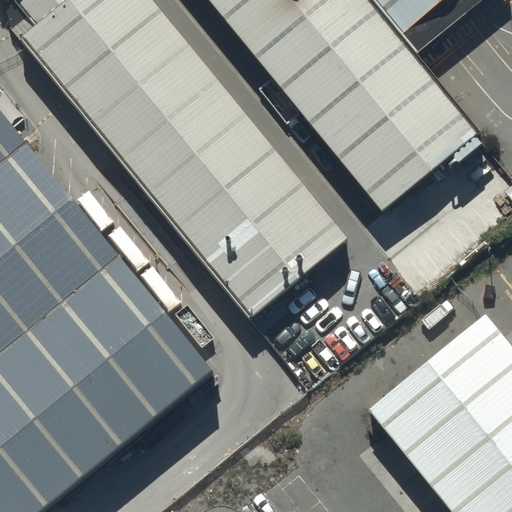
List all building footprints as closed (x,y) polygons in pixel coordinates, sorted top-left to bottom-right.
[(331,200),(162,0),(40,0),(10,25),(229,285),(331,200)] [(414,52),(370,0),(199,0),(381,226),(483,147),(414,52)] [(370,0),(414,52),(456,17),(476,0),(370,0)] [(0,505),(204,335),(0,92),(0,505)] [(475,259),(449,224),(394,266),(421,301),(475,259)] [(511,511),(511,348),(465,292),(344,393),(444,511),(511,511)]
